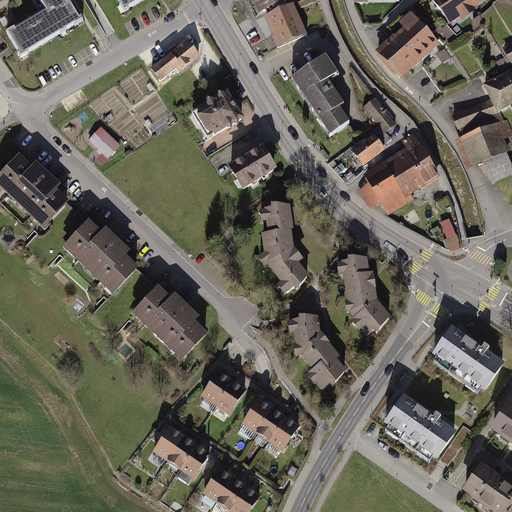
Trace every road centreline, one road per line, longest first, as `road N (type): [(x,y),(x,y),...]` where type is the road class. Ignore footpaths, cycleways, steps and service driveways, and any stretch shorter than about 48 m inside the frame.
road 1 (secondary): [(207,3),(327,188),(452,282)]
road 2 (residential): [(25,113),(231,312)]
road 3 (secondary): [(297,511),(341,431),(452,282)]
road 4 (residential): [(25,113),(207,3)]
road 5 (residential): [(323,0),(346,55),(410,124)]
road 6 (residential): [(348,0),(376,58),(428,106)]
